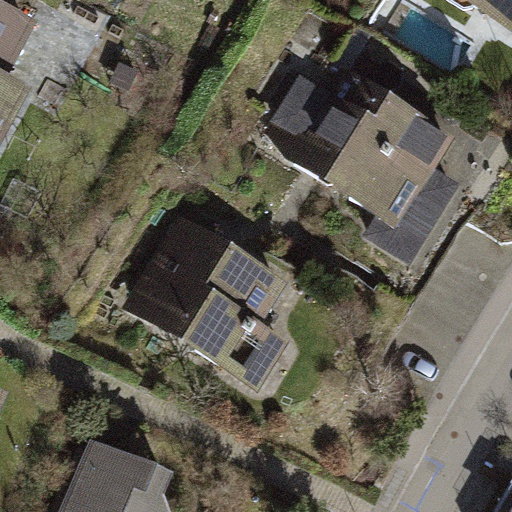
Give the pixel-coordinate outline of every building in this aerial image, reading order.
[(511,0),(456,0),(511,37),(511,0)] [(54,47),(0,19),(0,192),(43,111),(25,101),(54,47)] [(466,152),(327,72),(316,90),(297,80),(263,139),(281,149),(274,163),(385,226),(373,247),(420,274),(466,194),(448,183),(466,152)] [(297,289),(183,220),(127,313),(268,399),(297,352),(269,335),(297,289)] [(0,445),(18,404),(0,396),(0,445)] [(181,511),(173,482),(92,452),(64,511),(181,511)] [(511,511),(511,494),(501,511),(511,511)]
